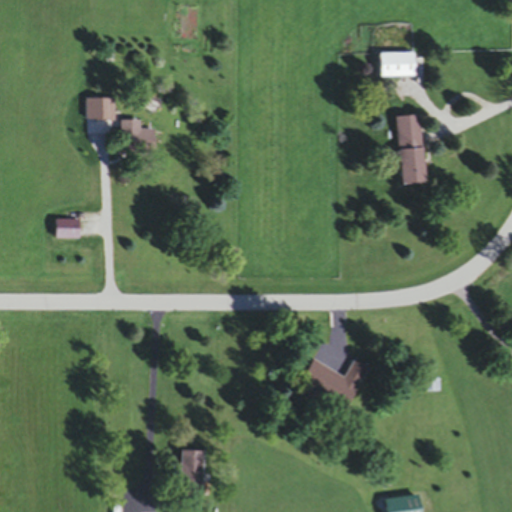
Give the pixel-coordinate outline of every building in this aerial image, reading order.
[(407,56),(372,56),(372,80),(407,80),(407,56)] [(95,121),(112,121),(112,106),(95,106),(95,121)] [(418,187),(414,118),(389,119),(393,188),(418,187)] [(135,124),(116,124),(116,157),(141,157),(141,134),(135,134),(135,124)] [(51,223),(51,242),(76,242),(76,223),(51,223)] [(340,380),(306,362),(292,388),(341,414),(364,371),(349,363),(340,380)] [(199,455),(175,454),(173,499),(198,500),(199,455)] [(380,511),(417,511),(414,498),(379,504),(380,511)]
